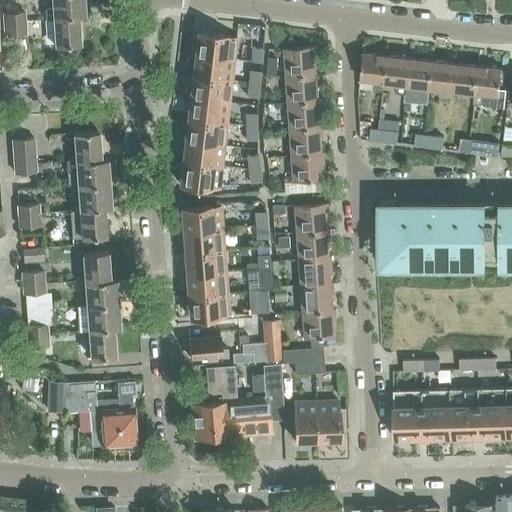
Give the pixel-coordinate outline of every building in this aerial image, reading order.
[(44,19),(53,18),(52,16),(76,14),(76,15),(83,14),(81,0),(51,0),(52,7),(43,8),(44,19)] [(2,12),(3,20),(23,19),(22,11),(2,12)] [(52,16),(53,18),(55,45),(78,43),(76,15),(76,14),(52,16)] [(23,19),(3,20),(4,35),(24,33),(23,19)] [(197,31),(195,54),(234,58),(236,36),(197,31)] [(282,48),(284,74),(314,72),(312,52),(315,52),(315,45),(282,48)] [(250,61),(261,62),(262,48),(251,47),(250,61)] [(373,88),(380,89),(385,53),(361,50),(358,79),(374,80),(373,88)] [(403,94),(404,84),(407,56),(385,53),(380,89),(382,89),(383,82),(397,83),(395,93),(403,94)] [(195,54),(192,75),(231,80),(234,58),(195,54)] [(404,84),(427,87),(430,59),(407,56),(404,84)] [(266,57),(265,77),(274,76),(275,70),(277,70),(278,58),(266,57)] [(427,87),(450,89),(453,61),(430,59),(427,87)] [(450,89),(472,92),(476,64),(453,61),(450,89)] [(476,64),(472,92),(474,92),(474,100),(482,101),(483,93),(496,95),(499,67),(476,64)] [(248,69),(247,83),(259,84),(260,71),(248,69)] [(284,74),(286,100),(316,98),(314,78),(317,78),(317,72),(314,72),(284,74)] [(192,75),(190,97),(228,101),(231,80),(192,75)] [(259,84),(247,83),(246,96),(257,97),(259,84)] [(190,97),(187,118),(226,123),(228,101),(190,97)] [(286,100),(288,127),(318,125),(316,105),(319,105),(319,98),(316,98),(286,100)] [(244,113),(245,126),(256,126),(256,113),(244,113)] [(187,118),(185,140),(223,144),(226,123),(187,118)] [(378,128),(376,140),(396,143),(398,131),(399,121),(379,118),(378,128)] [(360,138),(376,140),(378,128),(370,127),(371,122),(359,120),(360,138)] [(288,127),(289,153),(320,151),(318,131),(321,131),(321,124),(318,125),(288,127)] [(256,126),(245,126),(245,140),(256,140),(256,126)] [(73,132),(75,159),(76,161),(99,159),(99,158),(97,130),(73,132)] [(421,134),(420,145),(441,148),(442,136),(421,134)] [(12,139),(14,161),(35,160),(33,137),(12,139)] [(460,150),(468,151),(469,139),(461,138),(460,150)] [(469,139),(468,151),(487,153),(489,142),(469,139)] [(185,140),(182,161),(221,166),(223,144),(185,140)] [(320,151),(289,153),(291,180),(322,178),(320,157),(323,157),(323,151),(320,151)] [(246,156),(248,169),(259,168),(257,155),(246,156)] [(76,169),(77,184),(108,182),(106,161),(106,158),(99,158),(99,159),(76,161),(75,159),(65,159),(65,170),(76,169)] [(35,160),(14,161),(15,173),(35,171),(35,160)] [(221,166),(182,161),(179,183),(218,188),(221,166)] [(259,168),(248,169),(249,182),(260,181),(259,168)] [(77,184),(79,208),(103,206),(103,207),(110,206),(108,182),(77,184)] [(293,204),(295,230),(325,228),(324,208),(327,208),(326,201),(293,204)] [(17,204),(17,213),(38,212),(37,203),(17,204)] [(283,204),(271,205),(272,214),(284,212),(283,204)] [(181,208),(183,230),(222,227),(220,205),(181,208)] [(103,206),(79,208),(81,237),(105,235),(103,207),(103,206)] [(511,258),(511,208),(382,209),(382,259),(485,258),(485,255),(498,255),(498,258),(511,258)] [(253,212),(254,225),(266,224),(265,211),(253,212)] [(38,212),(17,213),(18,227),(39,225),(38,212)] [(266,224),(254,225),(255,238),(267,237),(266,224)] [(183,230),(184,252),(223,249),(222,227),(183,230)] [(295,230),(297,256),(327,254),(326,234),(329,234),(328,228),(325,228),(295,230)] [(287,235),(276,236),(277,247),(287,246),(287,235)] [(21,248),(22,262),(43,260),(42,246),(21,248)] [(184,252),(186,273),(225,270),(223,249),(184,252)] [(83,252),(85,281),(108,279),(106,250),(83,252)] [(257,255),(258,268),(269,267),(268,254),(257,255)] [(297,256),(299,283),(329,280),(328,261),(331,260),(330,254),(327,254),(297,256)] [(269,267),(258,268),(259,281),(270,280),(269,267)] [(22,271),(23,282),(43,281),(42,270),(22,271)] [(186,273),(188,295),(227,292),(225,270),(186,273)] [(85,281),(86,305),(117,302),(115,278),(108,279),(85,281)] [(299,283),(301,309),(331,307),(329,287),(333,287),(332,280),(329,280),(299,283)] [(43,281),(23,282),(23,294),(44,292),(43,281)] [(284,287),(273,288),(274,300),(285,300),(284,287)] [(261,290),(256,290),(258,312),(268,311),(266,289),(261,290)] [(227,292),(188,295),(189,317),(228,314),(227,292)] [(86,305),(88,328),(112,327),(118,327),(117,302),(86,305)] [(2,304),(0,317),(0,328),(11,330),(15,306),(2,304)] [(331,307),(301,309),(303,337),(309,337),(321,336),(333,335),(331,313),(335,313),(334,307),(331,307)] [(45,308),(25,310),(26,325),(36,324),(46,323),(52,323),(51,308),(45,308)] [(262,341),(255,342),(256,360),(265,360),(281,358),(278,319),(262,321),(262,341)] [(26,325),(26,333),(47,332),(46,323),(36,324),(26,325)] [(112,327),(88,328),(90,357),(114,355),(112,327)] [(47,332),(26,333),(28,347),(48,346),(47,332)] [(256,360),(255,342),(247,343),(246,334),(237,335),(238,344),(240,343),(241,353),(232,353),(232,361),(256,360)] [(201,356),(201,357),(227,356),(227,347),(221,348),(220,336),(188,338),(189,357),(201,356)] [(321,336),(309,337),(310,347),(322,346),(321,336)] [(282,362),(294,361),(323,359),(322,346),(310,347),(281,350),(282,362)] [(477,368),(477,357),(458,358),(458,369),(477,368)] [(494,357),(477,357),(477,368),(494,368),(494,357)] [(438,358),(421,359),(421,370),(438,369),(438,358)] [(294,361),(295,374),(324,372),(323,359),(294,361)] [(421,370),(421,359),(402,359),(402,370),(421,370)] [(280,363),(263,364),(265,392),(281,391),(280,363)] [(197,402),(192,402),(195,438),(213,437),(224,436),(228,436),(228,435),(271,432),(270,419),(268,396),(265,397),(235,399),(233,366),(213,367),(214,368),(214,381),(207,381),(208,396),(196,397),(197,402)] [(131,394),(134,394),(134,380),(117,381),(118,403),(122,403),(122,406),(132,405),(131,394)] [(94,381),(63,383),(62,411),(82,409),(95,409),(94,381)] [(49,382),(49,411),(62,411),(63,383),(49,382)] [(506,386),(477,387),(479,435),(507,434),(506,386)] [(479,435),(477,387),(449,388),(451,436),(479,435)] [(421,437),(420,388),(392,389),(393,437),(421,437)] [(449,388),(420,388),(421,437),(451,436),(449,388)] [(315,440),(314,400),(292,401),(293,440),(315,440)] [(337,400),(314,400),(315,440),(338,439),(337,400)] [(133,430),(132,409),(101,411),(102,422),(91,422),(92,443),(119,442),(119,445),(130,444),(130,441),(134,441),(134,437),(137,437),(136,430),(133,430)] [(495,511),(511,511),(511,495),(496,496),(496,503),(495,511)] [(495,511),(496,503),(452,504),(452,511),(495,511)]
